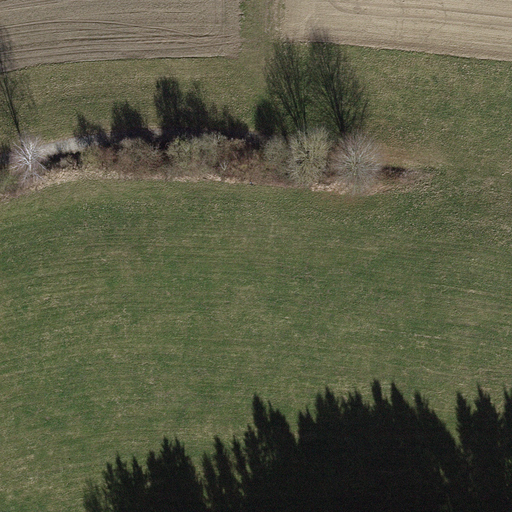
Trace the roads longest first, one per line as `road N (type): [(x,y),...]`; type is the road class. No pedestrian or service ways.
road 1 (track): [(0,162),(89,142),(175,136),(400,157)]
road 2 (track): [(273,0),(267,139)]
